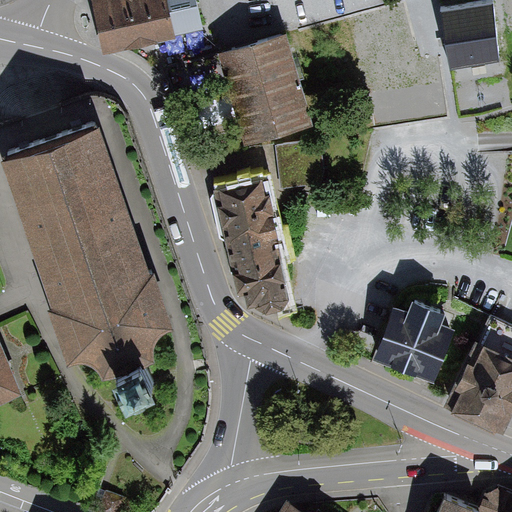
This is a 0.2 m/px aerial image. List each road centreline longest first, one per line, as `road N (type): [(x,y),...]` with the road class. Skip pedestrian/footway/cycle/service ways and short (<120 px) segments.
road 1 (primary): [(256,343),(211,302),(141,92),(114,73),(32,46)]
road 2 (primary): [(231,485),(282,470),(458,455),(481,441)]
road 3 (primary): [(481,441),(256,343)]
road 4 (primary): [(256,343),(231,485)]
